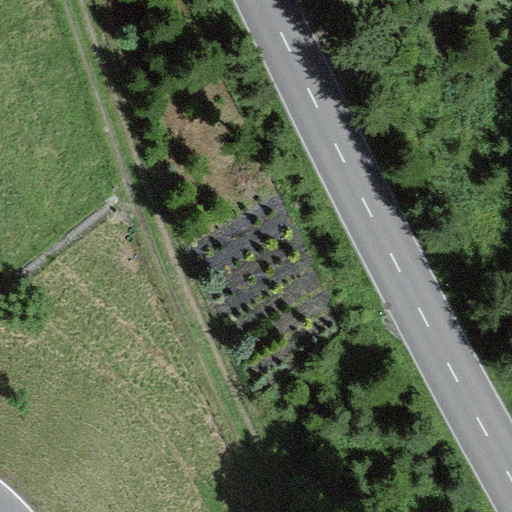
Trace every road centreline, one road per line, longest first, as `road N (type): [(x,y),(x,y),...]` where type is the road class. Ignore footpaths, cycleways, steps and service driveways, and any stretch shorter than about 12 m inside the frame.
road 1 (track): [(73,0),(170,280),(287,511)]
road 2 (tertiary): [(262,0),(511,488)]
